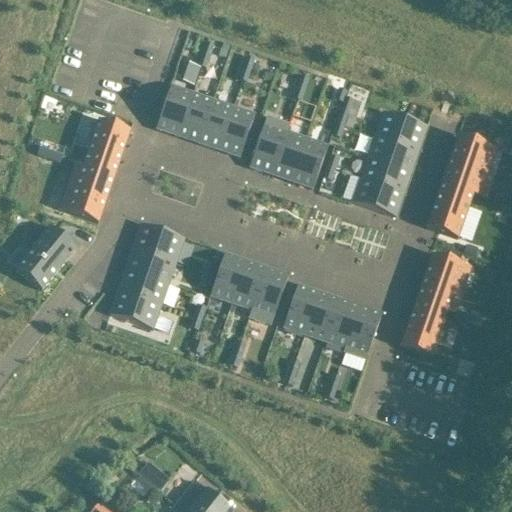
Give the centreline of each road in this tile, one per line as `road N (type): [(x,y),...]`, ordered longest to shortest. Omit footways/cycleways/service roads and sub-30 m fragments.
road 1 (residential): [(400,292),(123,196)]
road 2 (residential): [(445,122),(405,233),(400,292)]
road 3 (residential): [(123,196),(107,236),(41,319)]
